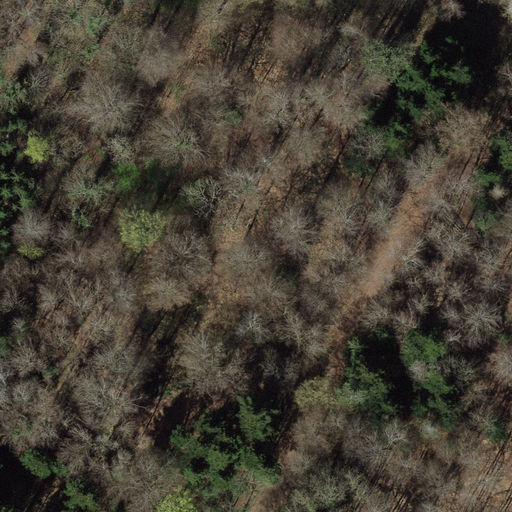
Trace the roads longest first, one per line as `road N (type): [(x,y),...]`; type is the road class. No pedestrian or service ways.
road 1 (motorway): [(511,79),(362,142),(148,252),(0,342)]
road 2 (motorway): [(9,511),(217,385),(410,285),(511,243)]
road 3 (track): [(273,511),(379,276),(511,135)]
